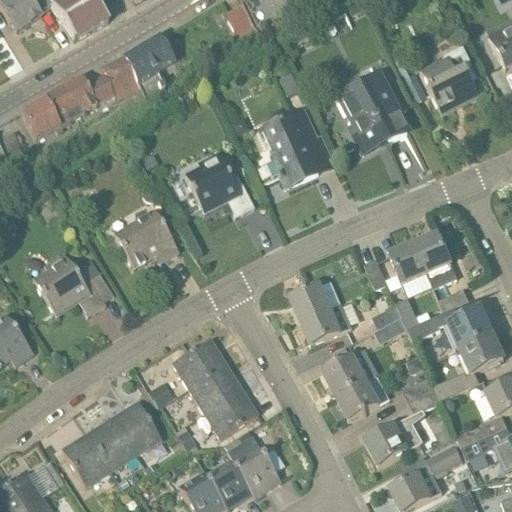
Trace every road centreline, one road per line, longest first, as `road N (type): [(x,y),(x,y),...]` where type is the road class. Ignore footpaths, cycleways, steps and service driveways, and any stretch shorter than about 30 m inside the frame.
road 1 (residential): [(0,440),(228,288)]
road 2 (residential): [(228,288),(463,184)]
road 3 (residential): [(339,490),(228,288)]
road 4 (tertiary): [(0,105),(184,0)]
